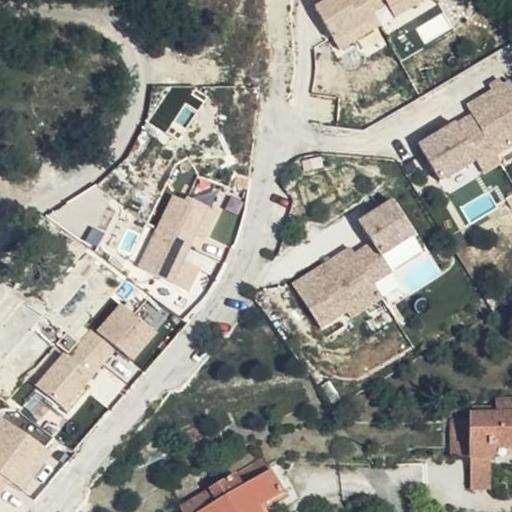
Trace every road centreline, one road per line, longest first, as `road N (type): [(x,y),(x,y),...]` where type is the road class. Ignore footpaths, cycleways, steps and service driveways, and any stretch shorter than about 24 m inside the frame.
road 1 (residential): [(44,511),(221,300),(255,228),(272,146)]
road 2 (track): [(0,9),(83,8),(135,51),(139,89),(114,153),(0,237)]
